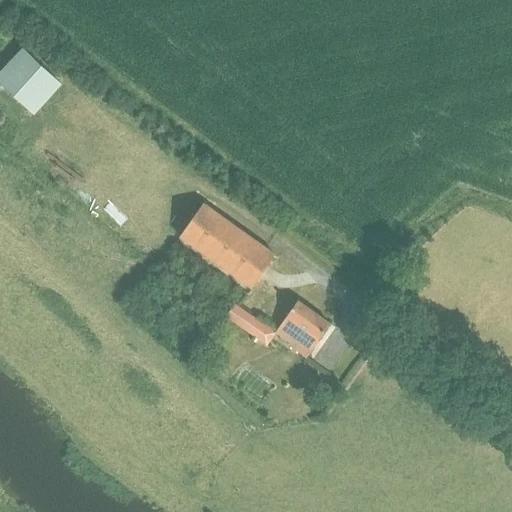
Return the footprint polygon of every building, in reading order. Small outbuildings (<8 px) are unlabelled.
[(40,118),(69,88),(30,50),(0,79),(40,118)] [(123,229),(137,216),(119,198),(106,211),(123,229)] [(252,288),(275,255),(203,203),(180,236),(252,288)] [(286,317),(275,332),(293,344),(290,347),(305,358),(318,340),(319,340),(330,324),(298,300),(286,317)] [(225,316),(266,345),(275,332),(234,304),(225,316)]
